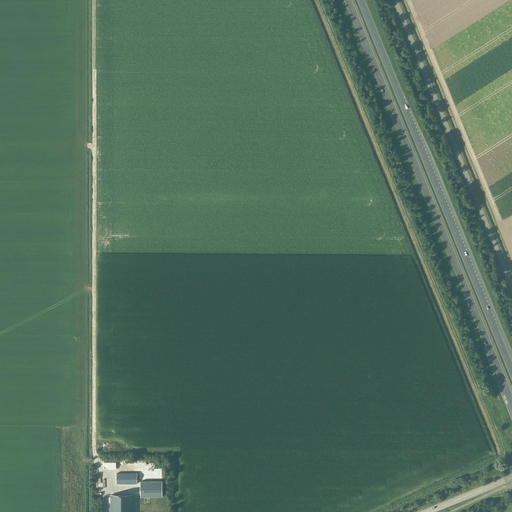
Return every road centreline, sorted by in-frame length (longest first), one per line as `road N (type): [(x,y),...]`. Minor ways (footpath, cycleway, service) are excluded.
road 1 (trunk): [(348,0),(511,402)]
road 2 (trunk): [(511,372),(360,0)]
road 3 (unclassified): [(511,287),(394,0)]
